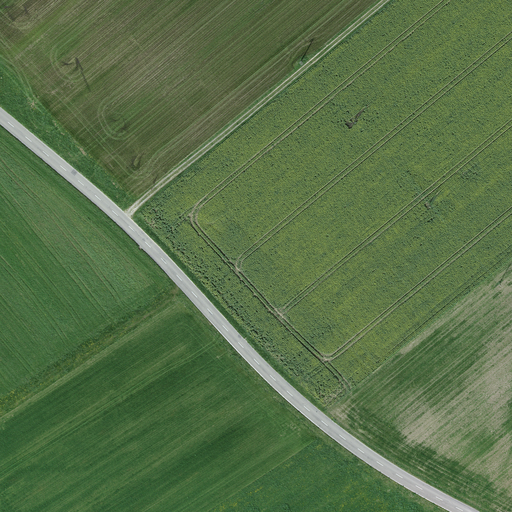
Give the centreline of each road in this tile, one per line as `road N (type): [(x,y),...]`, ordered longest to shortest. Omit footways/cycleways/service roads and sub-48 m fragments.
road 1 (tertiary): [(465,511),(373,459),(290,395),(121,219),(0,117)]
road 2 (track): [(385,0),(121,219)]
